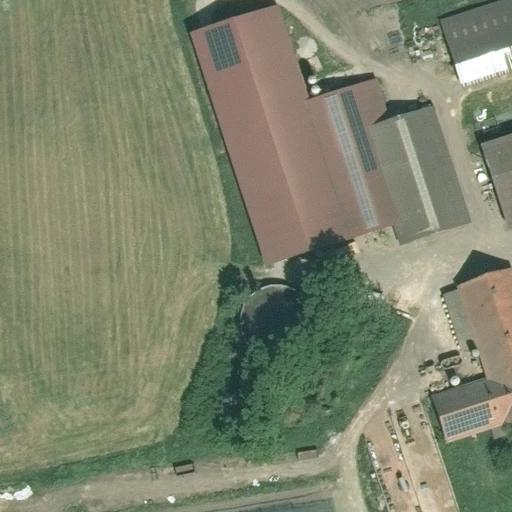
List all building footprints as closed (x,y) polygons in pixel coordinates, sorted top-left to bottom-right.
[(511,0),(501,0),(443,19),(466,88),(511,73),(511,0)] [(279,5),(193,32),(266,265),(352,238),(309,100),(279,5)] [(377,79),(309,100),(352,238),(397,224),(366,128),(390,120),(377,79)] [(472,219),(434,106),(390,120),(366,128),(397,224),(404,242),(472,219)] [(511,134),(482,144),(509,225),(511,224),(511,134)] [(490,378),(434,395),(448,440),(511,420),(511,265),(459,282),(490,378)] [(245,345),(253,354),(264,359),(276,361),(288,359),(299,353),(307,344),(311,333),(312,321),(309,310),(303,300),(294,292),(283,288),(271,288),(259,291),(249,299),(242,309),(239,321),(240,333),(245,345)]
